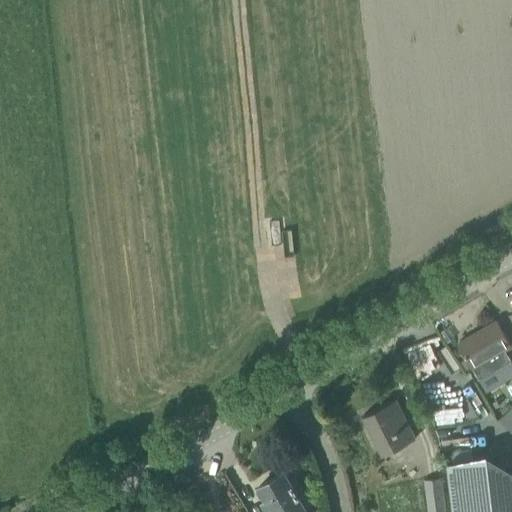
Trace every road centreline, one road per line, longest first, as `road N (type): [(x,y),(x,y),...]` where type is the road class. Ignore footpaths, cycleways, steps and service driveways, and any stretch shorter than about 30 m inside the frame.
road 1 (tertiary): [(69,511),(511,255)]
road 2 (unknown): [(298,385),(331,511)]
